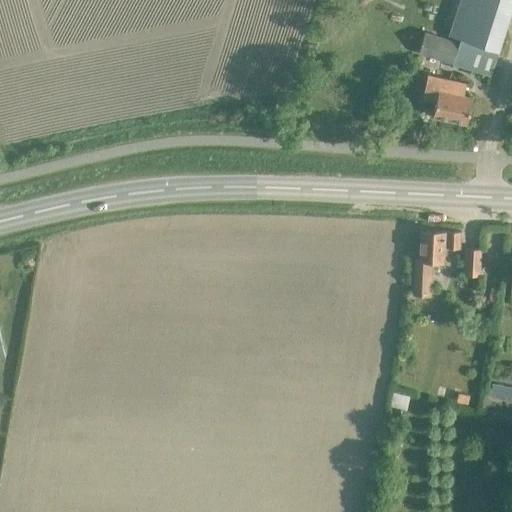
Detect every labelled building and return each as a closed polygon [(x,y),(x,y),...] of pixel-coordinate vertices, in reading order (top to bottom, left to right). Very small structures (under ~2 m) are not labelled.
[(511,6),(511,0),(459,0),(448,36),(458,39),(457,44),(425,33),(419,53),(490,76),(511,6)] [(466,124),(472,98),(462,95),(464,84),(427,76),(422,99),(435,102),(432,116),(466,124)] [(275,101),(274,110),(284,111),(285,102),(275,101)] [(428,294),(430,260),(443,260),(444,246),(460,247),(461,231),(420,229),(418,259),(414,259),(412,293),(428,294)] [(478,275),(480,248),(465,247),(463,273),(478,275)] [(489,287),(487,301),(496,302),(498,288),(489,287)] [(511,387),(490,384),(488,396),(511,400),(511,387)] [(392,392),(389,405),(405,409),(409,396),(392,392)] [(458,393),(455,402),(466,405),(468,397),(458,393)]
